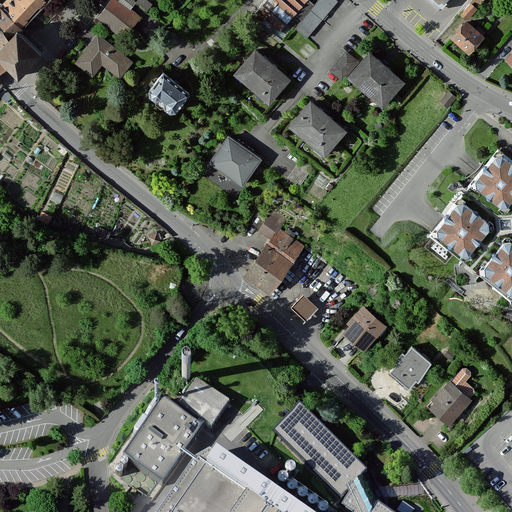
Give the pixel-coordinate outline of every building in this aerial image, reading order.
[(44,0),(0,0),(0,4),(18,24),(44,0)] [(118,1),(116,0),(111,0),(97,18),(123,39),(140,18),(130,11),(118,1)] [(132,0),(119,0),(118,1),(130,11),(136,3),(132,0)] [(145,0),(138,0),(136,3),(147,11),(151,5),(145,0)] [(266,0),(253,15),(271,31),(275,26),(280,30),(295,13),(303,20),(296,28),(306,37),(338,1),(336,0),(317,0),(314,4),(309,0),(266,0)] [(486,0),(471,0),(460,12),(464,16),(472,24),(491,4),(486,0)] [(18,24),(0,4),(0,24),(7,33),(14,27),(17,24),(18,24)] [(472,24),(464,16),(448,34),(467,52),(483,34),(472,24)] [(43,51),(17,24),(14,27),(7,33),(0,39),(0,55),(5,60),(8,63),(18,74),(43,51)] [(97,35),(75,63),(92,76),(101,64),(120,79),(133,62),(97,35)] [(291,82),(255,51),(234,75),(269,106),(291,82)] [(342,81),(359,62),(346,52),(330,71),(342,81)] [(404,83),(369,53),(347,79),(382,108),(404,83)] [(164,73),(149,91),(148,97),(155,102),(159,100),(165,104),(166,106),(166,111),(170,115),(177,114),(192,94),(164,73)] [(12,97),(4,89),(0,92),(0,96),(6,102),(12,97)] [(450,91),(441,101),(447,107),(456,96),(450,91)] [(347,132),(311,101),(288,128),(325,158),(347,132)] [(261,157),(228,133),(209,159),(242,183),(261,157)] [(69,150),(60,143),(56,147),(64,155),(69,150)] [(511,159),(498,148),(430,233),(462,257),(459,262),(455,263),(457,281),(460,283),(477,281),(477,277),(480,273),(510,299),(511,296),(511,159)] [(301,159),(288,177),(301,186),(314,168),(301,159)] [(52,214),(42,209),(38,218),(48,222),(52,214)] [(100,226),(95,235),(105,238),(109,230),(100,226)] [(244,272),(269,290),(302,246),(278,228),(244,272)] [(304,293),(292,305),(307,318),(318,306),(304,293)] [(362,349),(385,324),(364,305),(341,330),(362,349)] [(410,388),(430,361),(409,344),(388,371),(410,388)] [(178,404),(212,427),(229,402),(195,379),(178,404)] [(451,423),(469,399),(448,382),(429,406),(451,423)] [(201,428),(162,401),(122,457),(162,484),(201,428)] [(367,472),(300,405),(273,432),(340,499),(346,492),(349,495),(342,506),(349,511),(384,511),(378,508),(367,472)] [(293,511),(203,450),(160,511),(293,511)] [(291,460),(288,460),(286,462),(284,464),(284,467),(286,469),(288,471),(291,471),(293,470),(295,467),(295,465),(294,462),(291,460)] [(284,471),(281,471),(279,473),(277,475),(277,478),(279,480),(281,482),(284,482),(286,481),(288,478),(288,475),(287,473),(284,471)] [(293,479),(291,479),(288,481),(286,483),(286,486),(288,488),(290,490),(293,490),(296,489),(297,486),(297,484),(296,481),(293,479)] [(304,486),(301,486),(299,488),(297,490),(297,493),(298,495),(301,497),(304,497),(306,496),(308,493),(308,490),(307,488),(304,486)] [(314,494),(311,494),(309,495),(307,498),(307,500),(309,503),(311,504),(314,505),(316,503),(318,501),(318,498),(317,495),(314,494)] [(325,501),(322,501),(320,502),(318,504),(318,507),(319,510),(322,511),(325,511),(327,510),(329,508),(329,505),(327,502),(325,501)]
